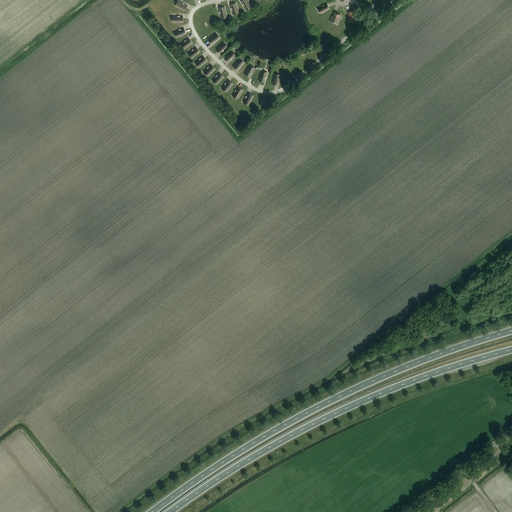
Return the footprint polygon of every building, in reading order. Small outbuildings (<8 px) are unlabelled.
[(245,10),(251,7),(246,0),(243,0),(241,2),(245,10)] [(184,11),(187,6),(179,1),(176,7),(184,11)] [(233,14),(238,12),(236,4),(230,6),(233,14)] [(327,4),(318,8),(318,9),(319,8),(321,13),(320,14),(321,14),(329,9),(327,4)] [(220,18),(226,16),(224,7),(218,9),(220,18)] [(354,11),(348,12),(350,18),(349,18),(350,22),(357,20),(354,11)] [(340,15),(334,13),(332,18),(330,22),(337,24),(340,15)] [(177,37),(186,34),(183,28),(175,32),(177,37)] [(211,45),(219,39),(215,34),(208,40),(211,45)] [(185,49),(192,43),(188,38),(181,44),(185,49)] [(220,54),(226,48),(222,43),(216,49),(220,54)] [(192,58),(199,52),(195,48),(188,53),(192,58)] [(228,63),(234,56),(230,52),(223,58),(228,63)] [(200,67),(207,61),(203,56),(196,62),(200,67)] [(237,71),(243,64),(238,60),(232,67),(237,71)] [(209,76),(215,69),(210,65),(204,71),(209,76)] [(250,77),(254,69),(248,67),(244,74),(250,77)] [(264,82),(267,74),(261,72),(258,81),(264,82)] [(217,84),(223,77),(219,73),(213,80),(217,84)] [(227,91),(232,84),(227,80),(222,88),(227,91)] [(238,98),(243,91),(237,87),(233,95),(238,98)] [(249,104),(253,96),(248,93),(243,101),(249,104)] [(314,425),(315,427),(328,422),(327,419),(314,425)]
